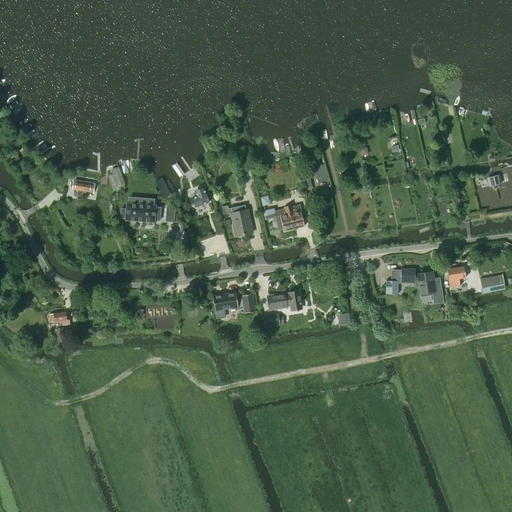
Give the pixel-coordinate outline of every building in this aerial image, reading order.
[(3,111),(0,112),(0,126),(9,121),(3,111)] [(314,167),(318,183),(327,180),(323,164),(314,167)] [(115,187),(123,184),(117,167),(109,170),(115,187)] [(492,186),(493,189),(498,187),(497,184),(500,184),(498,176),(488,179),(490,186),(492,186)] [(77,196),(81,197),(83,182),(74,181),(73,189),(78,190),(77,196)] [(92,184),(83,182),(81,197),(85,197),(86,191),(91,192),(92,184)] [(197,197),(191,199),(194,207),(208,202),(203,188),(195,191),(197,197)] [(267,196),(260,197),(262,206),(269,204),(267,196)] [(121,208),(120,218),(125,219),(125,220),(154,222),(154,221),(159,221),(160,207),(156,207),(156,205),(126,203),(126,209),(121,208)] [(231,213),(236,236),(252,233),(247,210),(246,210),(245,205),(227,209),(227,206),(221,207),(222,215),(231,213)] [(263,211),(265,219),(275,217),(278,230),(283,229),(284,231),(305,226),(299,205),(292,207),(292,205),(284,207),(284,209),(274,211),(273,208),(263,211)] [(167,207),(166,221),(173,222),(174,208),(167,207)] [(450,287),(459,286),(458,279),(465,278),(463,267),(448,269),(450,287)] [(414,287),(419,287),(420,297),(432,296),(433,304),(443,303),(443,298),(440,281),(440,279),(433,280),(432,272),(416,274),(416,275),(415,275),(415,269),(401,269),(401,271),(393,271),(393,281),(385,281),(385,293),(397,294),(397,282),(415,282),(414,287)] [(481,288),(503,284),(502,276),(480,280),(481,288)] [(284,294),(267,296),(269,310),(286,307),(286,306),(289,306),(290,311),(302,309),(299,291),(288,293),(288,294),(284,295),(284,294)] [(237,300),(236,292),(212,296),(216,319),(217,319),(216,318),(225,317),(224,309),(243,306),(244,313),(255,312),(252,294),(242,295),(242,299),(237,300)] [(54,314),(49,314),(50,322),(55,322),(56,329),(55,329),(57,342),(55,342),(56,346),(56,347),(63,346),(62,344),(62,341),(65,341),(63,328),(62,328),(61,326),(70,325),(69,320),(67,320),(65,312),(54,314)] [(278,318),(278,315),(262,317),(263,328),(279,325),(279,324),(283,323),(282,317),(278,318)]
